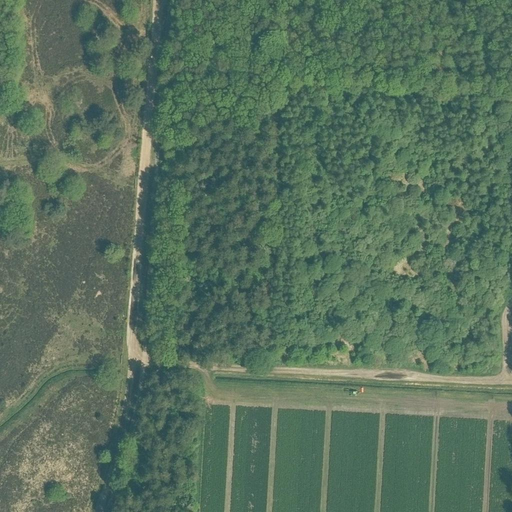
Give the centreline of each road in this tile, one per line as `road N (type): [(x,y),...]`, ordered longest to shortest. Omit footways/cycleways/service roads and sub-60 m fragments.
road 1 (track): [(159,0),(129,386),(95,511)]
road 2 (track): [(511,310),(507,369),(494,381),(131,365)]
